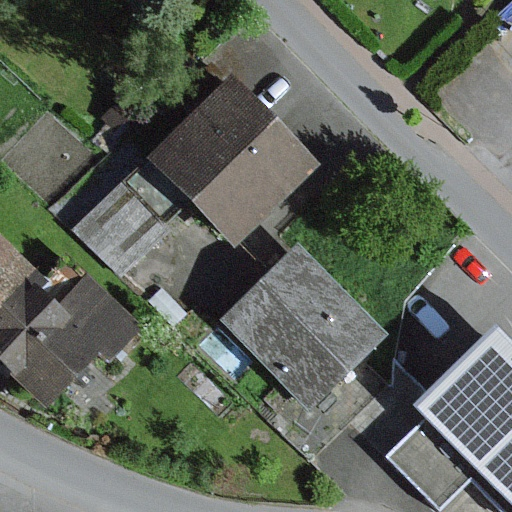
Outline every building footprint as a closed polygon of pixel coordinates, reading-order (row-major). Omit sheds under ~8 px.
[(191,118),(143,165),(186,208),(230,253),(315,170),(227,81),(225,84),(205,64),(170,98),(191,118)] [(143,165),(71,232),(119,282),(171,232),(166,228),(186,208),(143,165)] [(0,242),(0,373),(45,414),(94,360),(105,370),(139,332),(62,263),(44,283),(0,242)] [(385,341),(295,247),(215,325),(308,416),(385,341)] [(424,392),(402,413),(414,426),(380,459),(432,511),(439,511),(467,485),(494,511),(511,511),(511,353),(488,329),(424,392)] [(402,413),(424,392),(394,361),(391,385),(349,426),(380,459),(414,426),(402,413)]
